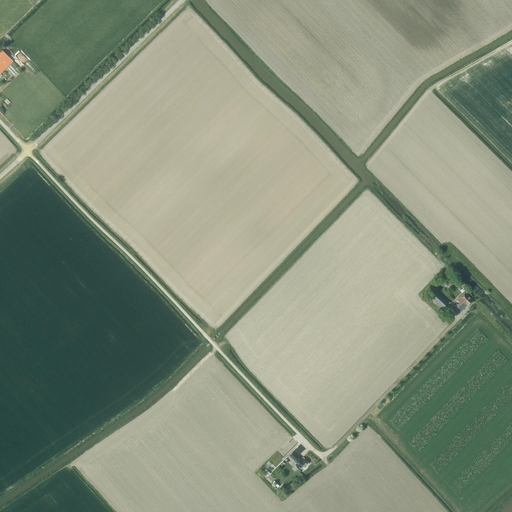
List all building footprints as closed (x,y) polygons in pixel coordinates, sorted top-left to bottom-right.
[(0,73),(2,72),(13,61),(1,49),(0,50),(0,73)] [(443,308),(447,302),(435,291),(430,296),(440,305),(438,308),(441,312),(444,309),(443,308)] [(469,306),(474,302),(465,292),(452,305),(460,312),(461,311),(462,311),(463,310),(463,309),(467,305),(469,306)] [(303,450),(299,445),(294,449),(299,454),(303,450)] [(300,470),(308,462),(303,457),(301,459),(293,451),(289,455),(297,463),(295,465),(298,468),(300,470)]
